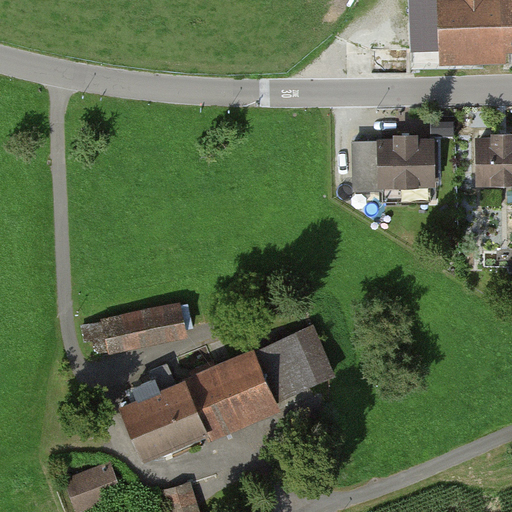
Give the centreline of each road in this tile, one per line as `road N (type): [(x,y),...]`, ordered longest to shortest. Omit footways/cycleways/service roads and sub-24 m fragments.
road 1 (track): [(60,72),(72,320),(97,404),(137,454),(162,471),(226,459),(283,471),(337,505)]
road 2 (unclassified): [(0,56),(215,94),(328,91)]
road 3 (track): [(323,511),(511,434)]
road 4 (residential): [(511,84),(328,91)]
